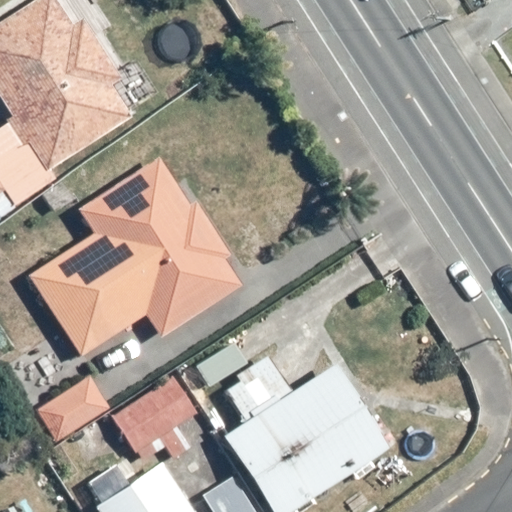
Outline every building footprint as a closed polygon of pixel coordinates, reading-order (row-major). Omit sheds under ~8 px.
[(0,229),(39,202),(27,186),(128,115),(106,83),(115,77),(97,51),(61,0),(25,0),(0,18),(0,107),(8,119),(0,124),(0,229)] [(84,235),(24,276),(79,356),(142,314),(158,338),(243,281),(163,163),(75,222),(84,235)] [(289,396),(265,359),(218,389),(240,423),(218,437),(265,511),(291,511),(387,451),(334,368),(289,396)] [(104,408),(84,375),(20,414),(41,447),(104,408)] [(110,421),(143,466),(166,450),(174,461),(196,444),(182,424),(197,413),(171,377),(110,421)]
